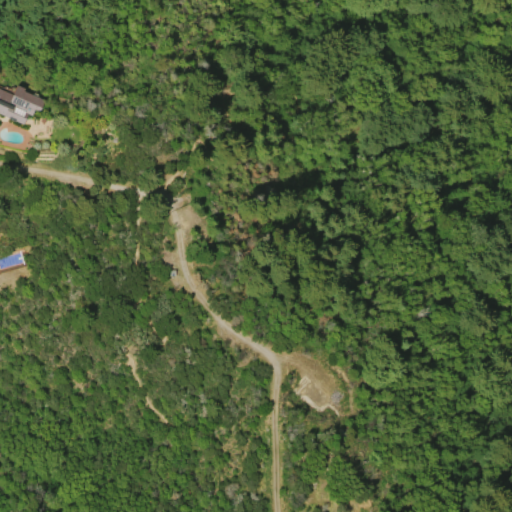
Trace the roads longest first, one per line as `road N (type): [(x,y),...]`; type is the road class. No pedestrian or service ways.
road 1 (track): [(144,191),(159,192),(172,207),(195,295),(267,359),(270,511)]
road 2 (track): [(0,158),(144,191)]
